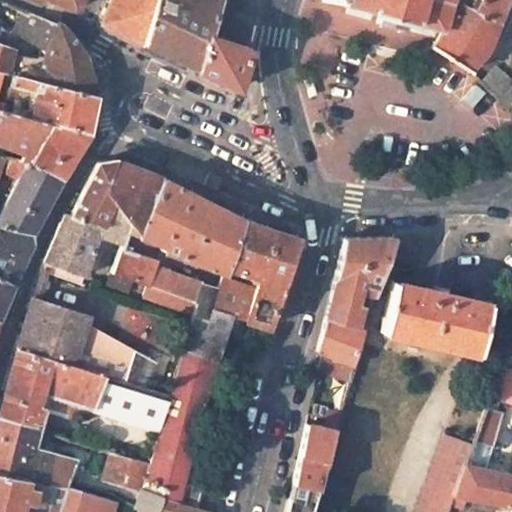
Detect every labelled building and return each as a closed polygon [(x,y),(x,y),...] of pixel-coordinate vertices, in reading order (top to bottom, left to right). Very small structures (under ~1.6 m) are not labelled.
[(153,0),(108,0),(99,20),(142,40),(153,0)] [(198,67),(209,31),(217,0),(153,0),(142,40),(198,67)] [(347,0),(370,7),(369,9),(410,22),(411,19),(436,26),(443,0),(347,0)] [(450,0),(438,27),(429,46),(463,70),(483,51),(504,0),(450,0)] [(438,27),(450,0),(443,0),(436,26),(438,27)] [(0,70),(10,74),(92,98),(84,55),(77,47),(57,24),(27,12),(13,32),(45,48),(38,67),(17,61),(20,52),(0,46),(0,70)] [(251,46),(209,31),(198,67),(236,85),(251,46)] [(7,113),(83,134),(85,124),(92,98),(10,74),(7,85),(22,88),(18,100),(10,98),(7,113)] [(511,82),(494,100),(511,117),(511,82)] [(83,134),(7,113),(0,111),(0,142),(27,156),(25,161),(59,177),(83,134)] [(0,252),(21,263),(29,244),(31,227),(59,177),(25,161),(8,159),(2,174),(15,181),(0,207),(0,165),(3,159),(0,158),(0,252)] [(82,275),(95,235),(117,243),(123,223),(132,226),(139,228),(104,191),(112,160),(93,162),(69,216),(62,213),(42,262),(82,275)] [(142,229),(160,175),(115,160),(112,160),(104,191),(139,228),(142,229)] [(127,239),(151,246),(154,234),(162,237),(160,242),(214,268),(221,271),(223,264),(238,216),(231,213),(160,175),(142,229),(139,228),(132,226),(127,239)] [(220,276),(211,307),(229,312),(271,325),(289,260),(295,237),(238,216),(223,264),(247,271),(244,284),(220,276)] [(335,272),(331,288),(346,293),(373,301),(395,238),(366,238),(342,238),(335,272)] [(0,278),(11,284),(21,263),(0,252),(0,278)] [(82,275),(42,262),(39,271),(80,283),(82,275)] [(152,263),(146,287),(194,302),(200,286),(152,263)] [(107,275),(104,284),(129,293),(133,282),(107,275)] [(0,278),(0,310),(2,304),(11,284),(0,278)] [(471,352),(482,300),(392,280),(380,332),(471,352)] [(346,293),(331,288),(324,320),(339,325),(346,293)] [(188,317),(165,400),(155,436),(150,454),(191,467),(224,332),(229,312),(211,307),(194,302),(188,317)] [(65,325),(49,314),(49,310),(28,304),(12,351),(47,364),(48,361),(117,384),(125,387),(132,361),(88,332),(85,323),(81,319),(78,318),(72,318),(68,321),(65,325)] [(364,334),(339,325),(324,320),(316,354),(322,356),(319,371),(351,380),(364,334)] [(48,361),(47,364),(12,351),(0,396),(0,419),(34,430),(39,411),(43,413),(44,407),(66,414),(68,408),(107,419),(117,384),(48,361)] [(141,392),(147,371),(132,361),(125,387),(141,392)] [(511,407),(511,368),(494,364),(483,400),(511,407)] [(106,421),(114,423),(155,436),(165,400),(141,392),(125,387),(117,384),(107,419),(106,421)] [(511,508),(511,476),(508,475),(482,469),(497,413),(480,408),(469,442),(462,465),(451,496),(511,508)] [(51,455),(28,449),(34,430),(0,419),(0,475),(63,491),(71,464),(51,455)] [(109,457),(146,468),(150,454),(155,436),(114,423),(105,456),(109,457)] [(331,431),(302,424),(290,486),(314,493),(331,431)] [(34,430),(28,449),(51,455),(55,440),(34,430)] [(446,511),(451,496),(462,465),(469,442),(443,434),(416,511),(446,511)] [(150,454),(146,468),(139,493),(158,498),(181,505),(183,500),(187,480),(191,467),(150,454)] [(139,493),(146,468),(109,457),(102,483),(139,493)] [(114,511),(116,506),(63,491),(0,475),(0,511),(114,511)] [(204,484),(187,480),(183,500),(199,503),(204,484)] [(154,511),(158,498),(139,493),(134,511),(154,511)] [(204,511),(181,505),(158,498),(154,511),(204,511)]
